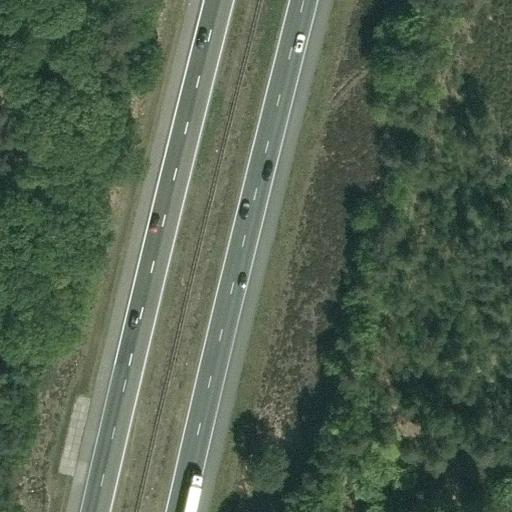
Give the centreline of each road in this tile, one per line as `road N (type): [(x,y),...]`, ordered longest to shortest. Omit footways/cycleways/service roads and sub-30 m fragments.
road 1 (motorway): [(218,0),(94,511)]
road 2 (motorway): [(179,511),(303,0)]
